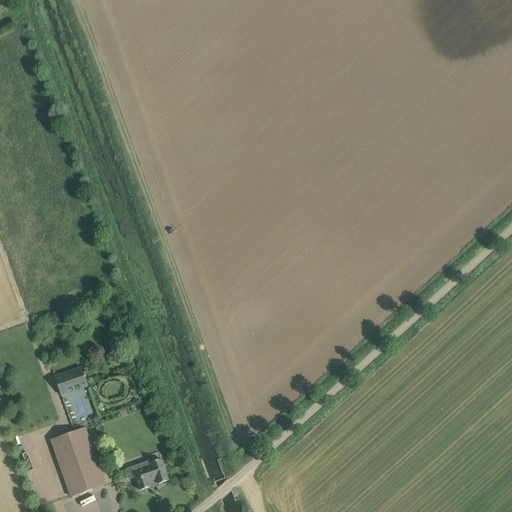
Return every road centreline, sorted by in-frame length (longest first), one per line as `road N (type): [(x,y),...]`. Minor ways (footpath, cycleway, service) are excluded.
road 1 (unclassified): [(196,511),(511,229)]
road 2 (track): [(64,427),(0,247)]
